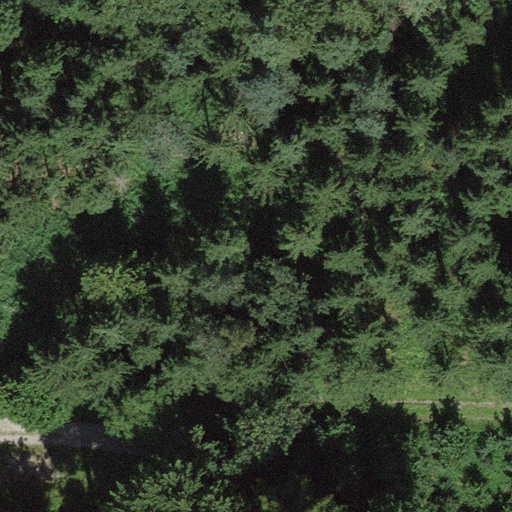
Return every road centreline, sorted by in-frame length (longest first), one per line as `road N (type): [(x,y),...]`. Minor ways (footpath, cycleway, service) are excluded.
road 1 (track): [(0,360),(190,233),(385,144)]
road 2 (track): [(511,450),(141,423)]
road 3 (track): [(333,511),(141,423),(0,434)]
road 4 (track): [(190,233),(256,57)]
